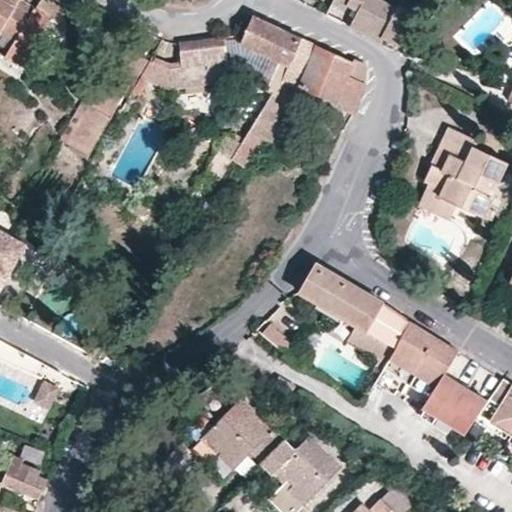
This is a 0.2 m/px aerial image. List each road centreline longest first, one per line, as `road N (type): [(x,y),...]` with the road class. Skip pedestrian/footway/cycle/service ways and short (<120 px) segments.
road 1 (residential): [(62,511),(82,451),(120,386),(214,341),(258,308),(324,228)]
road 2 (residential): [(324,228),(386,107),(387,56),(262,0)]
road 3 (residential): [(511,358),(358,265),(324,228)]
